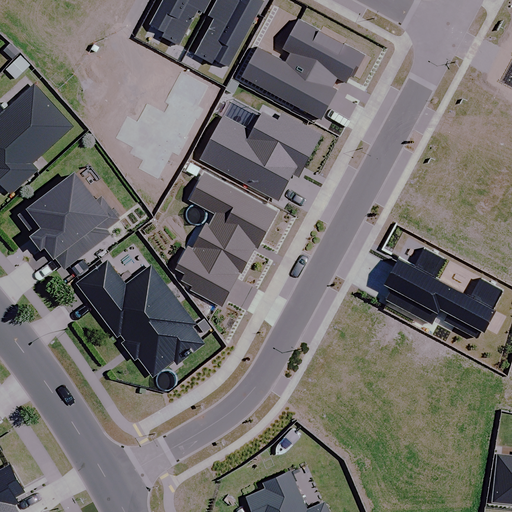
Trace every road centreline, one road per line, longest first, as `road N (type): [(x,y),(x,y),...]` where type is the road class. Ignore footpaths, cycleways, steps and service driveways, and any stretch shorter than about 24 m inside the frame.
road 1 (residential): [(110,486),(218,421),(268,370),(449,34)]
road 2 (tertiary): [(110,486),(0,322)]
